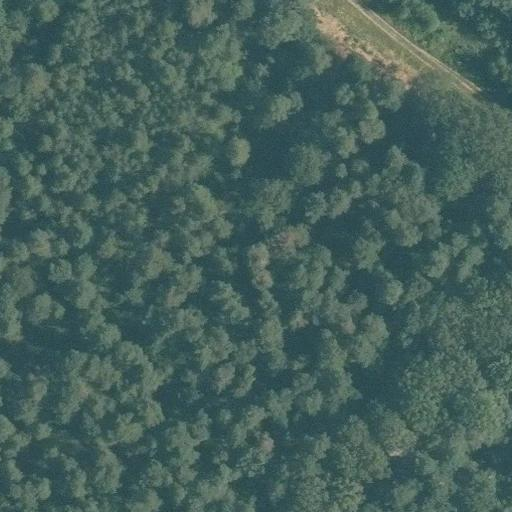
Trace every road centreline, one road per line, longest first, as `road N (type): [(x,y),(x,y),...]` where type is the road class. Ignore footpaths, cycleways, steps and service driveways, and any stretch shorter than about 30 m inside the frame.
road 1 (unknown): [(511,232),(260,511)]
road 2 (unclassified): [(352,511),(511,334)]
road 3 (track): [(351,0),(511,120)]
